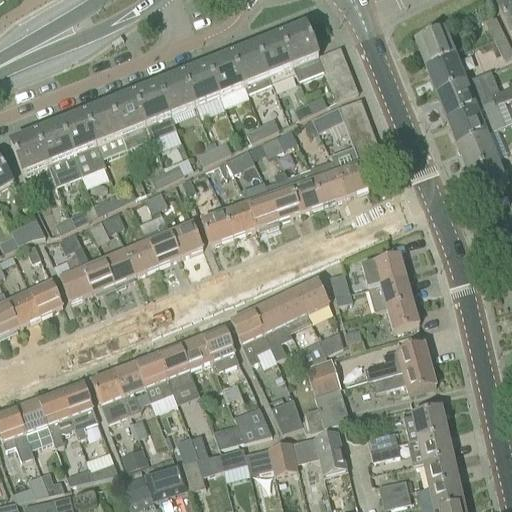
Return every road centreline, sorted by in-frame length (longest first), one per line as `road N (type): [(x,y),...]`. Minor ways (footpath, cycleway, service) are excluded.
road 1 (residential): [(0,385),(433,202)]
road 2 (unclassified): [(511,504),(456,263)]
road 3 (residential): [(0,124),(175,55),(162,0)]
road 4 (unclassified): [(433,202),(360,22)]
road 5 (secondary): [(36,51),(102,33),(153,0)]
